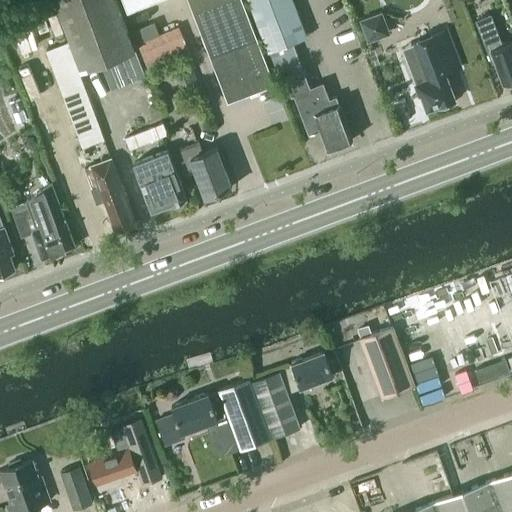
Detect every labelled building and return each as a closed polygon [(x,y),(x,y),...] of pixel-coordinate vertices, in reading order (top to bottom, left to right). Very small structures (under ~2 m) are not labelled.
[(101,62),(134,49),(128,33),(115,0),(55,0),(67,33),(81,69),(101,62)] [(255,33),(242,0),(122,0),(127,11),(154,0),(188,0),(201,33),(226,102),(274,84),(255,33)] [(248,0),(279,81),(285,78),(304,71),(303,69),(302,70),(292,43),(306,37),(292,0),(248,0)] [(360,19),(368,42),(390,33),(382,11),(360,19)] [(511,40),(498,45),(492,27),(487,14),(476,18),(492,62),(494,61),(502,84),(511,80),(511,40)] [(130,32),(146,71),(191,52),(179,26),(160,34),(155,22),(130,32)] [(405,56),(415,83),(414,83),(418,95),(420,94),(426,111),(454,101),(444,73),(460,67),(446,29),(413,41),(417,52),(405,56)] [(51,62),(73,54),(69,42),(47,50),(51,62)] [(136,49),(134,49),(101,62),(111,88),(146,75),(136,49)] [(56,74),(78,66),(73,54),(51,62),(56,74)] [(60,87),(82,78),(78,66),(56,74),(60,87)] [(160,76),(157,70),(147,74),(151,84),(157,81),(160,76)] [(328,148),(351,140),(335,96),(329,99),(322,81),(309,86),(304,71),(285,78),(292,96),(295,94),(309,134),(321,129),(328,148)] [(65,99),(87,90),(82,78),(60,87),(65,99)] [(69,111),(91,103),(87,90),(65,99),(69,111)] [(74,123),(96,115),(91,103),(69,111),(74,123)] [(78,135),(100,127),(96,115),(74,123),(78,135)] [(166,133),(162,122),(126,135),(131,147),(166,133)] [(100,127),(78,135),(83,147),(105,139),(100,127)] [(26,136),(24,143),(28,148),(35,147),(37,142),(33,136),(26,136)] [(205,197),(231,187),(216,147),(202,153),(198,141),(174,150),(183,173),(194,168),(205,197)] [(167,150),(150,157),(169,206),(177,208),(183,205),(187,198),(175,168),(174,168),(167,150)] [(168,205),(169,206),(150,157),(134,163),(141,181),(140,182),(151,212),(168,205)] [(113,228),(134,220),(110,158),(84,168),(95,195),(100,193),(113,228)] [(21,238),(32,233),(42,258),(75,246),(52,183),(25,201),(25,202),(10,208),(21,238)] [(0,273),(14,269),(9,255),(12,254),(0,219),(0,273)] [(357,328),(360,337),(372,333),(369,324),(357,328)] [(382,397),(415,385),(393,325),(372,333),(360,337),(382,397)] [(300,387),(333,375),(334,375),(332,372),(337,370),(332,358),(328,360),(324,350),(291,363),(300,387)] [(253,379),(273,436),(300,427),(280,370),(253,379)] [(241,448),(270,437),(271,437),(249,377),(218,388),(219,390),(209,394),(209,392),(172,405),(175,413),(157,419),(166,444),(185,437),(183,432),(219,419),(220,421),(230,417),(241,448)] [(98,483),(129,472),(137,469),(142,483),(163,476),(142,417),(110,429),(117,451),(90,460),(98,483)] [(13,502),(8,504),(10,511),(38,511),(36,505),(49,500),(43,483),(40,484),(32,459),(22,462),(21,458),(9,462),(11,466),(2,470),(13,502)] [(80,466),(62,472),(74,507),(92,501),(80,466)] [(511,511),(511,471),(403,511),(511,511)]
